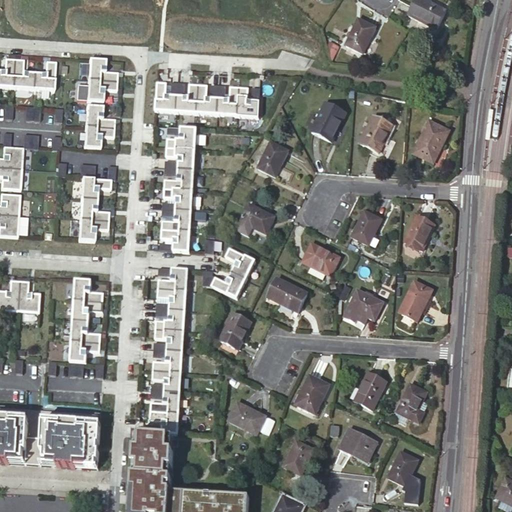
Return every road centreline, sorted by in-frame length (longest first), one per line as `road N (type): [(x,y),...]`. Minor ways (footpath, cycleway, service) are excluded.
road 1 (residential): [(112,511),(127,267)]
road 2 (residential): [(460,355),(276,346),(258,380)]
road 3 (residential): [(127,267),(141,55)]
road 4 (tertiary): [(498,0),(472,196)]
road 5 (residential): [(472,196),(321,190),(308,222)]
road 6 (residential): [(141,55),(307,65)]
road 7 (tertiary): [(472,196),(460,355)]
road 8 (tertiary): [(460,355),(448,511)]
road 9 (residential): [(141,55),(0,41)]
road 10 (residential): [(127,267),(0,263)]
